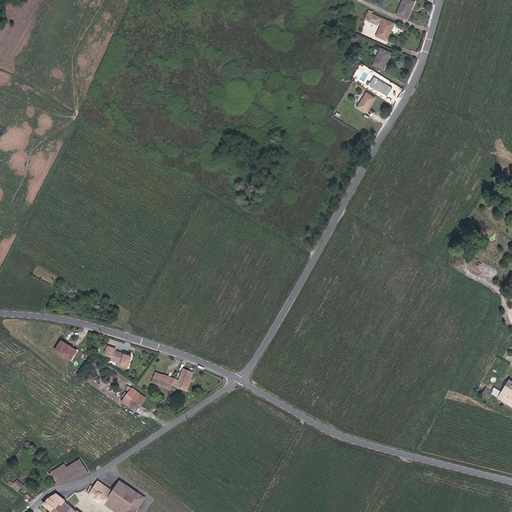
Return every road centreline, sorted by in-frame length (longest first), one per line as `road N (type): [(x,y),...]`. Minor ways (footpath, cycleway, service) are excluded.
road 1 (unclassified): [(238,379),(403,101),(439,0)]
road 2 (unclassified): [(511,481),(339,434),(238,379)]
road 3 (unclassified): [(25,511),(238,379)]
road 4 (residential): [(0,313),(88,324),(238,379)]
